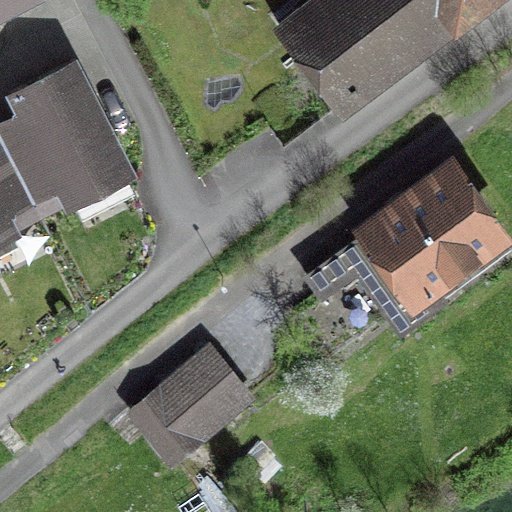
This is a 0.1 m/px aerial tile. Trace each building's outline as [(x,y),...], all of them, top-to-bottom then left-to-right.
[(26,0),(0,0),(0,12),(26,0)] [(333,109),(446,27),(426,0),(358,0),(290,50),(333,109)] [(426,0),(446,27),(483,0),(426,0)] [(16,122),(0,130),(0,157),(25,206),(56,191),(65,208),(126,176),(71,70),(7,103),(16,122)] [(0,243),(10,238),(0,219),(25,206),(0,157),(0,243)] [(456,175),(361,244),(403,302),(498,234),(456,175)] [(211,356),(160,397),(188,431),(239,391),(211,356)] [(157,456),(188,431),(160,397),(129,421),(157,456)]
